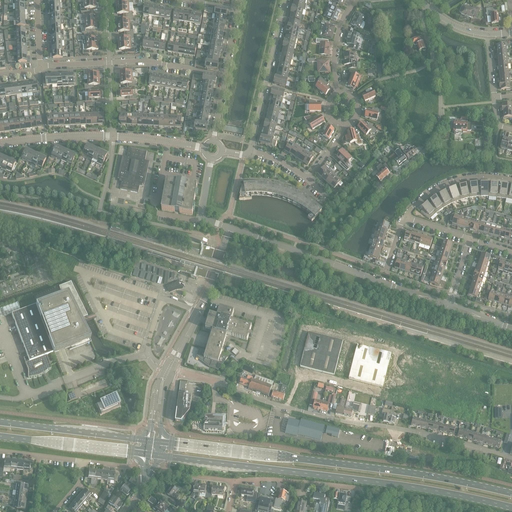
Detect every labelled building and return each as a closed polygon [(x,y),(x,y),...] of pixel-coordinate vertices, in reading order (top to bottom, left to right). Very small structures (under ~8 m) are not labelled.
[(132,4),(131,0),(124,0),(125,2),(117,3),(117,9),(130,8),(129,4),(132,4)] [(96,8),(96,3),(83,3),(84,7),(81,7),(81,12),(88,12),(88,9),(96,8)] [(329,10),(327,14),(329,15),(327,18),(336,22),(341,11),(336,9),(337,6),(330,3),(328,6),(332,8),(331,11),(329,10)] [(472,10),(464,7),(463,8),(462,8),(460,13),(461,14),(461,15),(465,16),(468,18),(468,17),(472,19),(473,16),(477,17),(480,10),(475,8),(473,7),(472,10)] [(133,17),(133,12),(130,12),(130,8),(117,9),(117,14),(126,14),(126,17),(133,17)] [(228,11),(213,9),(212,14),(216,15),(226,17),(227,17),(228,11)] [(493,9),(486,9),(487,17),(491,17),(492,24),(499,23),(499,22),(500,22),(500,18),(498,18),(498,14),(495,14),(495,13),(494,12),(493,12),(493,9)] [(363,16),(359,14),(359,15),(357,14),(355,18),(354,18),(355,19),(354,20),(353,20),(353,21),(351,25),(355,27),(354,30),(360,33),(361,30),(363,30),(366,24),(363,22),(365,18),(363,17),(363,16)] [(97,18),(88,18),(88,15),(81,15),(81,20),(84,20),(84,24),(97,23),(97,18)] [(130,26),(130,22),(133,22),(133,17),(126,17),(126,20),(118,21),(118,27),(130,26)] [(324,32),(321,32),(320,32),(320,36),(331,39),(334,27),(329,26),(329,23),(322,21),(321,24),(326,25),(324,32)] [(97,29),(97,23),(84,24),(85,28),(82,28),(82,33),(89,33),(89,30),(97,29)] [(130,26),(118,27),(118,32),(127,32),(127,35),(134,35),(134,30),(133,30),(133,26),(130,26)] [(357,44),(359,35),(349,32),(346,40),(348,41),(347,44),(350,45),(349,49),(357,51),(359,45),(357,44)] [(131,44),(131,40),(134,40),(134,35),(127,35),(127,38),(119,39),(119,45),(131,44)] [(82,36),(78,36),(78,41),(83,41),(83,45),(98,44),(98,39),(90,39),(90,36),(82,36)] [(423,42),(421,43),(419,37),(412,40),(415,48),(418,47),(419,51),(422,50),(423,51),(424,52),(425,51),(426,50),(425,49),(426,49),(423,42)] [(316,43),(321,44),(320,55),(329,56),(330,44),(324,44),(323,43),(323,40),(316,39),(316,43)] [(506,45),(505,42),(500,43),(500,45),(496,45),(496,50),(497,50),(497,52),(506,51),(506,45)] [(98,44),(83,45),(83,51),(83,54),(90,54),(90,51),(98,50),(98,44)] [(134,48),(132,48),(131,44),(119,45),(119,50),(127,50),(128,53),(135,53),(134,48)] [(344,54),(344,65),(349,65),(349,69),(356,69),(357,63),(355,63),(355,54),(344,54)] [(330,73),(330,68),(329,68),(329,61),(318,62),(318,73),(325,72),(325,73),(330,73)] [(136,74),(135,68),(128,69),(129,72),(120,73),(121,78),(133,78),(133,74),(136,74)] [(362,76),(357,74),(357,71),(350,70),(346,81),(349,83),(347,87),(351,88),(350,89),(353,90),(354,90),(355,87),(357,88),(362,76)] [(91,74),(91,71),(84,71),(84,76),(87,76),(87,80),(100,79),(99,74),(91,74)] [(68,87),(77,86),(77,79),(74,79),(73,74),(70,74),(70,75),(68,75),(68,87)] [(52,85),(52,75),(48,75),(48,76),(46,76),(46,81),(42,81),(43,88),(47,88),(47,85),(52,85)] [(156,77),(151,76),(150,80),(149,80),(148,84),(149,84),(149,86),(155,86),(156,77)] [(136,87),(136,82),(133,82),(133,78),(121,78),(121,84),(129,84),(129,87),(136,87)] [(316,87),(321,91),(320,92),(320,93),(322,95),(323,94),(326,96),(330,91),(326,87),(329,85),(321,78),(318,81),(320,82),(316,87)] [(100,85),(100,79),(87,80),(87,84),(85,84),(85,89),(92,89),(92,86),(100,85)] [(287,81),(276,79),(274,84),(286,87),(287,81)] [(369,100),(369,102),(372,100),(372,99),(376,97),(373,91),(373,92),(371,89),(366,91),(367,94),(362,96),(365,102),(369,100)] [(121,97),(130,97),(130,100),(137,100),(137,95),(134,95),(134,90),(125,91),(125,90),(120,90),(120,95),(121,95),(121,97)] [(101,98),(100,96),(102,96),(101,91),(97,92),(88,93),(88,97),(85,97),(85,102),(92,102),(92,98),(101,98)] [(285,93),(273,91),(272,96),(283,99),(285,93)] [(283,99),(272,96),(273,96),(271,102),(282,104),(283,99)] [(309,100),(309,105),(309,112),(321,112),(321,105),(316,105),(316,102),(309,100)] [(511,110),(511,109),(511,103),(507,103),(508,104),(503,105),(503,107),(502,107),(502,112),(511,110)] [(381,111),(373,108),(372,112),(367,111),(365,118),(377,121),(379,114),(380,114),(381,111)] [(503,119),(508,119),(508,118),(511,117),(511,110),(502,112),(503,112),(504,113),(503,114),(503,119)] [(310,117),(305,118),(307,121),(306,121),(308,125),(309,124),(313,130),(325,123),(321,117),(313,121),(311,118),(310,117)] [(460,120),(455,120),(455,123),(454,123),(454,126),(453,126),(453,128),(454,129),(454,132),(455,132),(455,133),(456,133),(456,134),(458,134),(463,134),(463,132),(467,132),(467,131),(471,131),(471,130),(472,125),(471,124),(467,124),(467,123),(460,123),(460,120)] [(371,134),(374,134),(377,131),(374,128),(373,128),(369,124),(367,126),(363,122),(358,128),(366,136),(369,133),(371,134)] [(245,130),(224,126),(223,134),(243,138),(245,130)] [(324,137),(329,140),(334,131),(328,127),(326,132),(323,130),(320,135),(324,137)] [(356,144),(359,146),(363,145),(362,140),(360,140),(359,135),(356,136),(354,131),(347,132),(350,143),(355,142),(356,144)] [(510,139),(504,137),(501,149),(507,151),(510,139)] [(262,138),(260,144),(272,146),(275,147),(277,141),(272,140),(272,141),(263,138),(262,138)] [(295,146),(290,143),(285,151),(290,154),(295,146)] [(87,159),(88,156),(93,147),(87,145),(86,148),(85,147),(83,150),(85,151),(83,153),(83,154),(82,156),(87,159)] [(52,155),(51,157),(56,159),(57,158),(61,148),(56,146),(55,149),(54,148),(52,151),(53,152),(52,155),(52,154),(52,155)] [(299,149),(295,146),(290,154),(294,157),(299,149)] [(87,159),(92,161),(97,150),(93,147),(88,156),(87,159)] [(403,152),(408,159),(415,153),(417,151),(414,147),(409,150),(407,148),(403,152)] [(66,151),(61,148),(57,158),(62,161),(66,151)] [(147,151),(129,148),(127,157),(122,156),(118,179),(120,179),(119,182),(122,182),(120,190),(138,193),(140,186),(142,186),(143,184),(145,185),(150,162),(145,161),(147,151)] [(31,152),(26,149),(26,150),(25,152),(24,152),(22,155),(23,155),(22,158),(22,159),(27,162),(31,152)] [(305,150),(304,150),(304,151),(299,149),(294,157),(299,160),(305,150)] [(97,150),(92,161),(97,163),(102,152),(97,150)] [(309,153),(305,150),(299,160),(303,163),(309,153)] [(347,172),(350,169),(345,164),(348,162),(349,163),(350,162),(349,162),(352,159),(343,150),(339,154),(340,155),(337,157),(341,161),(338,164),(347,172)] [(395,161),(399,166),(406,160),(402,155),(403,155),(398,150),(389,158),(393,163),(395,161)] [(71,153),(66,151),(62,161),(66,163),(71,153)] [(36,154),(31,152),(27,162),(27,161),(32,163),(36,154)] [(97,163),(102,166),(103,163),(104,163),(103,163),(107,155),(108,155),(108,154),(102,152),(97,163)] [(66,163),(67,163),(67,162),(73,164),(72,164),(76,156),(77,156),(71,153),(66,163)] [(303,163),(308,166),(313,157),(309,154),(309,153),(303,163)] [(32,163),(31,165),(36,168),(37,165),(41,156),(36,154),(32,163)] [(37,165),(43,168),(42,167),(46,159),(47,159),(41,156),(37,165)] [(1,168),(1,169),(6,171),(6,170),(7,169),(11,160),(6,158),(2,167),(1,168)] [(6,170),(11,173),(12,171),(12,172),(13,171),(12,171),(16,163),(11,160),(6,170)] [(388,167),(385,164),(383,166),(389,174),(391,171),(388,167)] [(383,166),(381,165),(377,169),(381,173),(385,178),(389,174),(383,166)] [(329,171),(325,167),(318,174),(322,178),(329,171)] [(334,174),(334,173),(331,169),(329,171),(322,178),(326,182),(334,174)] [(385,178),(381,173),(376,177),(380,182),(385,178)] [(338,177),(334,174),(326,182),(330,185),(338,177)] [(338,177),(330,185),(334,189),(338,185),(340,187),(342,184),(341,182),(337,178),(338,178),(338,177)] [(180,182),(180,183),(167,181),(166,186),(165,185),(164,189),(166,189),(163,203),(162,202),(161,206),(163,206),(162,210),(175,212),(175,211),(180,212),(180,213),(192,216),(193,211),(194,211),(195,208),(194,208),(196,194),(197,194),(198,191),(197,191),(198,187),(185,184),(185,183),(180,182)] [(317,206),(313,203),(308,199),(303,196),(297,193),(292,191),(286,189),(280,187),(275,186),(269,185),(263,184),(257,184),(251,184),(244,185),(245,187),(242,187),(241,193),(239,201),(242,200),(247,199),(252,199),(252,196),(257,195),(262,196),(267,196),(272,197),(278,198),(283,200),(288,201),(292,204),(297,206),(302,209),(306,212),(310,215),(308,217),(312,221),(316,217),(322,211),(317,206)] [(477,186),(477,184),(470,185),(470,187),(467,187),(469,198),(479,197),(477,186)] [(488,186),(488,184),(481,184),(481,186),(477,186),(479,197),(488,197),(488,186)] [(498,186),(498,185),(491,184),(491,186),(488,186),(488,197),(497,198),(498,186)] [(508,188),(508,187),(501,185),(501,187),(498,186),(497,198),(506,199),(508,188)] [(467,187),(466,186),(460,187),(460,189),(456,190),(460,200),(469,198),(467,187)] [(456,190),(456,188),(449,191),(450,192),(447,194),(446,194),(452,204),(460,200),(456,190)] [(447,194),(446,192),(440,196),(440,197),(437,199),(444,208),(452,204),(446,194),(447,194)] [(437,199),(436,198),(431,202),(432,203),(429,205),(436,213),(444,208),(437,199)] [(128,207),(111,203),(110,210),(127,214),(128,207)] [(429,220),(430,219),(432,222),(438,216),(436,214),(436,213),(429,205),(428,204),(423,209),(424,210),(421,212),(429,220)] [(127,214),(145,218),(147,210),(128,206),(127,214)] [(460,217),(453,215),(451,216),(450,221),(453,222),(452,225),(456,226),(456,225),(458,226),(460,217)] [(471,219),(466,217),(465,219),(463,228),(466,229),(466,228),(468,229),(471,219)] [(487,222),(481,221),(481,223),(478,232),(480,232),(480,233),(483,234),(487,222)] [(389,232),(391,226),(379,222),(378,228),(389,232)] [(481,223),(475,222),(473,231),(476,232),(477,231),(478,232),(481,223)] [(492,224),(487,222),(483,234),(487,235),(487,234),(489,235),(492,224)] [(497,225),(492,224),(489,235),(491,235),(491,236),(494,237),(497,225)] [(499,237),(502,229),(502,226),(497,225),(494,237),(497,238),(497,237),(499,237)] [(389,232),(378,228),(376,234),(387,238),(389,232)] [(508,228),(507,228),(507,230),(502,229),(499,237),(501,238),(501,239),(504,240),(508,228)] [(412,233),(407,231),(404,240),(409,242),(412,233)] [(417,235),(412,233),(409,242),(414,244),(417,235)] [(387,238),(376,234),(374,240),(385,244),(387,238)] [(422,236),(417,235),(414,244),(415,243),(420,244),(422,236)] [(195,276),(206,279),(215,250),(204,246),(204,245),(205,245),(205,246),(207,246),(208,246),(208,245),(208,244),(205,243),(204,243),(204,242),(203,242),(202,242),(202,243),(201,243),(201,244),(201,245),(202,246),(189,242),(188,240),(188,247),(177,243),(171,244),(147,237),(147,239),(179,249),(198,255),(194,266),(185,263),(176,260),(143,250),(143,252),(167,259),(171,263),(182,266),(178,272),(179,272),(180,272),(193,275),(192,275),(192,276),(191,276),(191,277),(191,278),(192,279),(193,279),(194,279),(194,280),(197,280),(198,280),(198,279),(197,279),(198,278),(195,277),(194,277),(195,276)] [(385,244),(374,240),(372,246),(383,249),(385,244)] [(450,250),(451,248),(452,248),(453,244),(449,242),(448,243),(444,242),(442,247),(450,250)] [(383,249),(372,246),(370,251),(381,255),(383,249)] [(450,250),(442,247),(440,252),(450,255),(451,252),(450,252),(450,250)] [(381,255),(370,251),(368,257),(379,261),(381,255)] [(489,262),(490,257),(486,255),(486,254),(482,253),(480,257),(481,257),(480,259),(489,262)] [(437,257),(435,262),(437,262),(446,265),(447,262),(446,262),(447,260),(439,257),(437,257)] [(403,260),(398,258),(395,268),(400,270),(403,260)] [(408,264),(408,261),(403,260),(400,270),(405,272),(408,264)] [(487,267),(478,264),(477,267),(478,268),(477,270),(485,272),(487,267)] [(508,275),(508,273),(511,265),(506,264),(503,272),(503,273),(508,275)] [(444,270),(435,267),(434,273),(443,276),(444,272),(443,272),(444,270)] [(434,273),(432,272),(430,277),(432,278),(440,280),(441,279),(442,279),(443,276),(434,273)] [(484,278),(474,274),(473,278),(474,278),(474,280),(482,283),(484,278)] [(440,280),(432,278),(430,283),(435,285),(435,286),(439,287),(441,283),(440,282),(440,280)] [(36,306),(53,353),(90,340),(91,340),(83,324),(80,319),(84,318),(88,316),(71,281),(67,283),(60,285),(63,295),(35,305),(36,306)] [(179,283),(167,287),(169,292),(176,289),(176,290),(181,288),(179,283)] [(480,288),(471,285),(470,288),(471,288),(470,290),(479,293),(480,288)] [(469,292),(467,296),(472,298),(472,297),(477,298),(475,302),(480,304),(481,299),(479,298),(480,293),(479,293),(470,290),(470,292),(469,292)] [(496,294),(493,302),(499,303),(501,295),(502,293),(497,291),(496,294)] [(501,295),(499,303),(504,305),(506,297),(507,295),(502,293),(501,295)] [(36,306),(11,315),(27,357),(24,359),(28,371),(28,378),(32,377),(36,376),(40,375),(44,373),(47,370),(51,369),(47,355),(53,353),(36,306)] [(220,307),(217,317),(210,315),(205,329),(212,331),(206,351),(199,349),(196,358),(209,368),(218,370),(227,358),(221,355),(227,335),(247,341),(249,337),(251,338),(252,335),(250,334),(252,327),(231,321),(234,311),(220,307)] [(245,366),(243,371),(251,374),(254,369),(245,366)] [(265,379),(256,376),(255,378),(253,378),(248,376),(247,380),(242,378),(240,384),(249,387),(249,389),(260,393),(265,379)] [(274,383),(274,382),(265,379),(260,393),(269,397),(273,385),(275,385),(276,383),(274,383)] [(272,398),(283,401),(285,395),(287,387),(283,385),(280,394),(278,393),(278,392),(275,391),(274,392),(272,398)] [(120,406),(119,405),(121,404),(116,394),(100,401),(100,403),(97,405),(101,415),(120,406)] [(176,422),(182,423),(190,412),(192,397),(179,395),(176,422)] [(347,400),(342,399),(341,401),(341,400),(340,401),(341,401),(340,405),(338,404),(337,408),(336,414),(344,416),(347,400)] [(345,409),(344,416),(351,418),(353,411),(360,412),(362,405),(354,403),(355,401),(353,400),(349,399),(349,401),(347,400),(347,401),(345,409)] [(322,402),(315,400),(313,409),(320,410),(322,402)] [(320,410),(327,412),(329,404),(322,402),(320,410)] [(391,411),(384,409),(382,414),(385,415),(383,422),(388,423),(391,411)] [(205,415),(204,431),(222,432),(223,425),(225,425),(225,422),(223,422),(223,417),(218,417),(218,415),(205,415)] [(321,441),(325,427),(301,421),(301,422),(289,419),(286,434),(297,437),(298,435),(321,441)] [(340,430),(327,427),(326,434),(332,435),(332,437),(338,438),(340,430)] [(511,464),(511,465),(511,463),(511,462),(505,461),(505,462),(503,461),(500,468),(503,469),(504,465),(511,467),(511,464)] [(102,472),(95,471),(93,488),(96,489),(97,480),(101,480),(102,472)] [(130,491),(126,487),(128,484),(126,483),(120,491),(126,496),(127,495),(128,495),(129,494),(129,492),(130,491)] [(200,486),(194,485),(193,493),(190,497),(193,499),(195,496),(199,497),(200,486)] [(179,494),(176,492),(178,490),(172,486),(167,494),(172,498),(173,498),(177,500),(179,497),(178,496),(179,494)] [(208,498),(209,492),(206,491),(206,486),(200,486),(199,497),(205,497),(205,498),(208,498)] [(218,488),(212,487),(212,492),(209,492),(208,498),(211,499),(211,495),(218,496),(218,488)] [(257,493),(254,492),(254,491),(242,489),(241,495),(247,496),(247,501),(256,502),(256,500),(257,493)] [(91,495),(85,490),(81,495),(89,502),(91,499),(89,498),(91,495)] [(276,499),(274,508),(281,509),(283,500),(288,502),(290,496),(287,495),(287,493),(286,492),(284,491),(283,492),(281,491),(279,499),(276,499)] [(327,511),(330,499),(325,498),(325,495),(314,493),(313,499),(320,500),(320,504),(323,505),(321,511),(327,511)] [(351,498),(347,497),(347,496),(340,494),(338,505),(337,509),(344,511),(345,506),(346,502),(350,503),(351,498)] [(89,502),(81,495),(77,499),(83,504),(85,502),(87,504),(89,502)] [(108,504),(107,506),(114,510),(115,509),(118,510),(123,503),(113,497),(108,504)] [(259,507),(258,511),(264,511),(268,511),(269,511),(270,511),(271,511),(272,509),(273,503),(271,502),(271,500),(261,498),(259,507)] [(83,504),(77,499),(73,504),(79,509),(83,504)] [(304,511),(306,502),(298,501),(295,511),(304,511)] [(161,502),(157,508),(159,509),(156,511),(170,511),(172,510),(161,502)]
